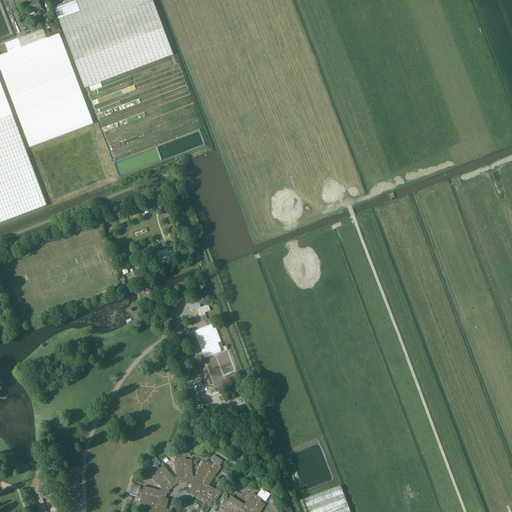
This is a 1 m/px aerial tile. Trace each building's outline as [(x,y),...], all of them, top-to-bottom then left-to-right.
[(85,89),(174,55),(152,0),(74,0),(54,8),(85,89)] [(31,13),(42,9),(38,1),(35,2),(28,5),(31,13)] [(47,39),(43,30),(5,44),(9,53),(0,56),(0,68),(30,148),(94,124),(59,34),(47,39)] [(0,223),(47,206),(0,81),(0,223)] [(157,253),(160,261),(161,264),(175,259),(172,252),(168,254),(167,249),(157,253)] [(193,301),(192,297),(186,300),(187,303),(190,311),(201,307),(198,299),(193,301)] [(175,323),(166,300),(161,302),(168,322),(168,321),(170,325),(175,323)] [(200,317),(202,322),(205,321),(207,326),(212,324),(210,319),(208,320),(206,314),(205,313),(210,311),(208,305),(204,306),(197,309),(200,317)] [(214,323),(194,331),(205,358),(225,351),(228,350),(226,346),(223,347),(214,323)] [(132,484),(131,488),(130,494),(138,497),(137,502),(150,506),(148,511),(165,511),(169,499),(166,498),(167,494),(168,494),(170,492),(169,491),(178,484),(187,483),(187,494),(194,498),(195,497),(205,503),(200,511),(202,511),(206,511),(210,507),(209,506),(213,501),(215,503),(221,493),(209,485),(221,467),(219,466),(222,461),(214,455),(211,460),(214,463),(213,465),(205,460),(197,472),(198,472),(196,476),(193,477),(192,459),(186,460),(186,457),(190,456),(190,453),(180,454),(180,457),(175,457),(175,472),(176,472),(177,477),(175,478),(164,465),(159,469),(157,466),(161,463),(155,457),(147,463),(152,470),(148,474),(157,485),(158,484),(161,488),(161,490),(144,486),(142,492),(139,491),(141,487),(132,484)] [(309,511),(350,511),(341,485),(304,499),(309,511)] [(260,511),(265,505),(260,501),(262,499),(266,501),(270,494),(262,489),(257,496),(252,493),(245,505),(231,496),(228,501),(225,499),(228,495),(225,494),(220,502),(222,504),(219,509),(224,511),(260,511)]
